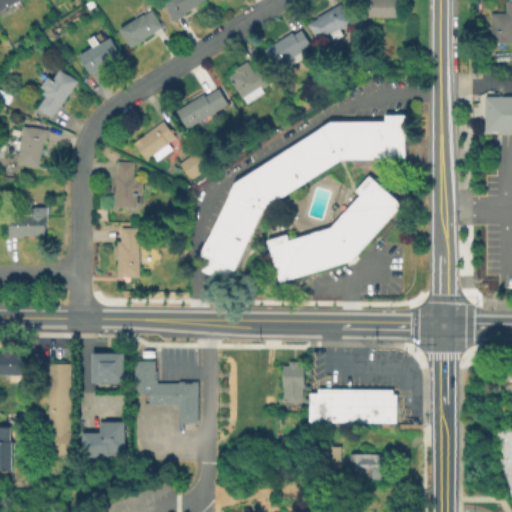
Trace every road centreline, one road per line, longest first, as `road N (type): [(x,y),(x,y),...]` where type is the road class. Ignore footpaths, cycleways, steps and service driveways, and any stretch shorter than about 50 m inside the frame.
road 1 (residential): [(276,0),(112,106),(88,132),(82,321)]
road 2 (tertiary): [(439,0),(440,255)]
road 3 (secondary): [(349,324),(121,322)]
road 4 (track): [(208,323),(201,467)]
